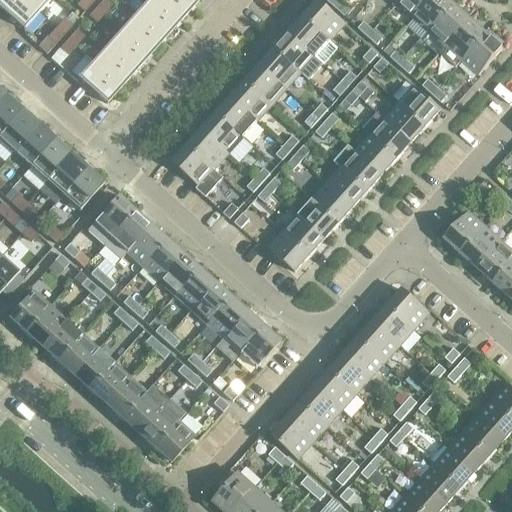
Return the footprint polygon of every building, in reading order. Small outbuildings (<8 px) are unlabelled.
[(38,13),(23,0),(0,0),(0,9),(23,30),(38,13)] [(50,0),(23,0),(38,13),(50,0)] [(92,3),(88,0),(82,0),(77,7),(84,13),(92,3)] [(103,0),(96,8),(103,13),(111,4),(107,0),(103,0)] [(152,0),(148,0),(136,14),(164,39),(179,23),(152,0)] [(193,7),(185,0),(152,0),(179,23),(193,7)] [(338,0),(326,0),(326,1),(335,9),(341,2),(338,0)] [(401,0),(398,4),(414,18),(430,0),(401,0)] [(445,0),(430,0),(414,18),(430,33),(453,7),(445,0)] [(344,26),(318,2),(303,19),(329,42),(344,26)] [(341,2),(335,9),(345,17),(350,11),(341,2)] [(453,7),(430,33),(446,47),(469,21),(453,7)] [(96,8),(88,17),(95,23),(103,13),(96,8)] [(164,39),(136,14),(122,30),(150,56),(164,39)] [(329,42),(303,19),(289,35),(315,59),(329,42)] [(65,20),(63,22),(56,30),(63,36),(72,26),(65,20)] [(469,21),(446,47),(462,62),(486,35),(469,21)] [(364,23),(358,29),(367,38),(373,31),(364,23)] [(63,36),(56,30),(48,39),(55,45),(63,36)] [(83,36),(76,30),(67,40),(74,46),(83,36)] [(150,56),(122,30),(107,46),(135,72),(150,56)] [(373,31),(367,38),(377,46),(383,40),(373,31)] [(315,59),(289,35),(274,51),(301,75),(308,81),(322,65),(315,59)] [(486,35),(462,62),(479,77),(502,50),(486,35)] [(74,46),(67,40),(59,49),(66,55),(74,46)] [(135,72),(107,46),(93,62),(121,88),(135,72)] [(378,55),(371,49),(363,59),(369,65),(378,55)] [(301,75),(274,51),(260,67),(286,91),(301,75)] [(396,52),(390,58),(399,67),(405,60),(396,52)] [(382,59),(374,69),(380,75),(389,65),(382,59)] [(405,60),(399,67),(409,75),(415,68),(405,60)] [(121,88),(93,62),(78,79),(106,105),(121,88)] [(286,91),(260,67),(246,83),(272,107),(286,91)] [(348,88),(357,79),(350,73),(342,82),(348,88)] [(428,80),(422,87),(432,95),(438,89),(428,80)] [(348,88),(342,82),(333,92),(340,98),(348,88)] [(272,107),(246,83),(231,99),(257,123),(272,107)] [(353,92),(359,98),(368,89),(361,83),(353,92)] [(414,88),(399,105),(425,128),(440,112),(414,88)] [(438,89),(432,95),(441,104),(447,97),(438,89)] [(353,92),(344,101),(351,107),(359,98),(353,92)] [(5,98),(0,104),(0,136),(22,113),(5,98)] [(257,123),(231,99),(217,115),(243,139),(257,123)] [(319,121),(328,111),(321,105),(313,115),(319,121)] [(399,105),(384,121),(411,144),(425,128),(399,105)] [(22,113),(0,136),(0,141),(14,154),(38,127),(22,113)] [(243,139),(217,115),(202,132),(228,155),(243,139)] [(319,121),(313,115),(304,124),(311,130),(319,121)] [(324,124),(330,130),(339,121),(332,115),(324,124)] [(411,144),(384,121),(378,115),(364,131),(370,137),(396,160),(411,144)] [(324,124),(315,134),(322,140),(330,130),(324,124)] [(38,127),(14,154),(30,168),(54,142),(38,127)] [(228,155),(202,132),(188,148),(214,171),(228,155)] [(291,153),(299,143),(293,137),(284,147),(291,153)] [(370,137),(356,153),(382,177),(396,160),(370,137)] [(54,142),(30,168),(46,183),(63,163),(70,156),(54,142)] [(291,153),(284,147),(276,156),(282,162),(291,153)] [(295,157),(301,163),(310,153),(304,147),(295,157)] [(214,171),(188,148),(173,164),(199,188),(214,171)] [(356,153),(341,169),(367,193),(382,177),(356,153)] [(70,156),(63,163),(46,183),(62,197),(63,196),(86,170),(70,156)] [(295,157),(287,166),(293,172),(301,163),(295,157)] [(262,185),(270,175),(264,169),(255,179),(262,185)] [(341,169),(327,185),(353,209),(367,193),(341,169)] [(86,170),(63,196),(62,197),(79,212),(103,185),(86,170)] [(262,185),(255,179),(247,188),(253,194),(262,185)] [(266,189),(273,195),(281,185),(275,179),(266,189)] [(327,185),(312,201),(338,225),(353,209),(327,185)] [(266,189),(258,198),(264,204),(273,195),(266,189)] [(511,215),(511,203),(500,193),(494,200),(511,215)] [(16,197),(9,204),(28,221),(35,214),(16,197)] [(93,224),(110,239),(133,213),(117,198),(93,224)] [(312,201),(298,217),(324,241),(338,225),(312,201)] [(0,215),(4,219),(10,212),(1,203),(0,204),(0,215)] [(233,204),(223,215),(230,221),(240,210),(233,204)] [(13,227),(20,220),(10,212),(4,219),(13,227)] [(133,213),(110,239),(126,254),(150,227),(133,213)] [(445,240),(461,255),(485,229),(468,214),(445,240)] [(234,224),(241,230),(249,221),(243,215),(234,224)] [(298,217),(283,233),(310,257),(324,241),(298,217)] [(37,236),(27,227),(21,234),(31,243),(37,236)] [(150,227),(126,254),(142,268),(166,242),(150,227)] [(52,229),(45,236),(55,245),(62,238),(52,229)] [(485,229),(461,255),(477,269),(501,243),(485,229)] [(295,274),(310,257),(283,233),(268,250),(295,274)] [(166,242),(142,268),(158,282),(182,256),(166,242)] [(511,253),(501,243),(477,269),(493,284),(511,263),(511,253)] [(63,251),(73,259),(79,253),(69,244),(63,251)] [(60,255),(54,262),(63,271),(69,264),(60,255)] [(182,256),(158,282),(174,297),(198,271),(182,256)] [(0,259),(0,293),(17,275),(0,259)] [(511,263),(493,284),(510,298),(511,295),(511,263)] [(90,275),(109,292),(115,285),(96,268),(90,275)] [(198,271),(174,297),(190,311),(214,285),(198,271)] [(89,294),(95,287),(86,280),(81,286),(89,294)] [(214,285),(190,311),(206,326),(230,300),(214,285)] [(99,303),(105,296),(95,287),(89,294),(99,303)] [(403,291),(388,308),(414,331),(429,315),(403,291)] [(9,319),(25,333),(48,307),(32,292),(9,319)] [(132,312),(138,306),(128,297),(122,304),(132,312)] [(230,300),(206,326),(223,340),(246,314),(230,300)] [(132,312),(141,321),(147,314),(138,306),(132,312)] [(48,307),(25,333),(41,348),(64,321),(48,307)] [(121,323),(127,316),(119,308),(113,315),(121,323)] [(414,331),(388,308),(373,324),(399,348),(414,331)] [(246,314),(223,340),(239,355),(262,328),(246,314)] [(131,332),(137,325),(127,316),(121,323),(131,332)] [(64,321),(41,348),(57,362),(81,336),(64,321)] [(399,348),(373,324),(359,340),(385,364),(399,348)] [(164,341),(170,334),(160,326),(154,333),(164,341)] [(262,328),(239,355),(255,370),(279,343),(262,328)] [(164,341),(173,350),(179,343),(170,334),(164,341)] [(81,336),(57,362),(73,377),(97,350),(81,336)] [(154,352),(160,345),(151,337),(145,344),(154,352)] [(385,364),(359,340),(344,356),(370,380),(385,364)] [(163,361),(169,354),(160,345),(154,352),(163,361)] [(97,350),(73,377),(89,391),(113,365),(97,350)] [(451,365),(460,356),(453,350),(445,359),(451,365)] [(187,362),(205,379),(211,372),(193,355),(187,362)] [(370,380),(344,356),(330,372),(356,396),(370,380)] [(471,366),(464,360),(456,369),(462,375),(471,366)] [(113,365),(89,391),(106,406),(129,379),(113,365)] [(196,390),(202,383),(183,366),(177,373),(196,390)] [(437,381),(445,372),(439,366),(430,375),(437,381)] [(462,375),(456,369),(447,379),(454,385),(462,375)] [(356,396),(330,372),(315,388),(342,412),(356,396)] [(437,381),(430,375),(422,385),(428,391),(437,381)] [(129,379),(106,406),(122,420),(145,394),(129,379)] [(511,389),(507,385),(492,402),(511,419),(511,389)] [(152,386),(145,394),(122,420),(138,435),(161,408),(168,401),(152,386)] [(229,387),(223,394),(232,403),(238,396),(229,387)] [(342,412),(315,388),(301,404),(327,428),(342,412)] [(442,398),(435,392),(427,401),(434,407),(442,398)] [(408,413),(416,404),(410,398),(401,408),(408,413)] [(213,405),(222,413),(222,414),(228,407),(219,399),(213,405)] [(434,407),(427,401),(419,411),(425,417),(434,407)] [(511,432),(511,419),(492,402),(478,418),(504,441),(511,432)] [(327,428),(301,404),(286,421),(313,444),(327,428)] [(161,408),(138,435),(154,449),(177,423),(161,408)] [(408,413),(401,408),(393,417),(400,423),(408,413)] [(504,441),(478,418),(463,434),(490,457),(504,441)] [(313,444),(286,421),(271,437),(298,461),(313,444)] [(177,423),(154,449),(171,464),(194,438),(177,423)] [(413,430),(407,424),(398,433),(405,439),(413,430)] [(379,446),(388,436),(381,430),(373,440),(379,446)] [(405,439),(398,433),(390,443),(396,449),(405,439)] [(490,457),(463,434),(449,450),(475,474),(490,457)] [(379,446),(373,440),(364,449),(371,455),(379,446)] [(279,464),(285,457),(275,449),(269,455),(279,464)] [(475,474),(449,450),(435,466),(461,490),(475,474)] [(384,462),(378,456),(369,466),(376,472),(384,462)] [(288,472),(294,466),(285,457),(279,464),(288,472)] [(350,478),(359,468),(352,463),(344,472),(350,478)] [(376,472),(369,466),(361,475),(367,481),(376,472)] [(461,490),(435,466),(420,482),(446,506),(461,490)] [(350,478),(344,472),(335,481),(342,487),(350,478)] [(214,503),(223,511),(235,511),(255,491),(238,476),(214,503)] [(311,493),(317,486),(308,478),(302,484),(311,493)] [(440,511),(446,506),(420,482),(406,498),(420,511),(440,511)] [(320,501),(326,495),(317,486),(311,493),(320,501)] [(355,495),(348,489),(340,499),(346,504),(355,495)] [(255,491),(235,511),(264,511),(271,505),(255,491)] [(420,511),(406,498),(393,511),(420,511)]
